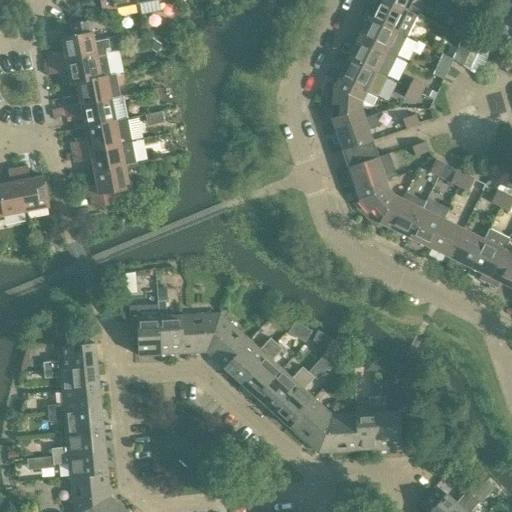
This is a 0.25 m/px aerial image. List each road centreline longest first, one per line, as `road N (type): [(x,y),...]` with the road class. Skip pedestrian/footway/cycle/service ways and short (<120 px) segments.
road 1 (residential): [(511,358),(502,334),(467,311),(343,257),(310,173),(306,133),(311,97),(358,0)]
road 2 (residential): [(120,375),(126,479),(164,507),(300,497),(312,472)]
road 3 (residential): [(120,375),(112,330),(61,201),(51,140),(0,144)]
road 4 (residential): [(312,472),(190,372),(120,375)]
road 5 (residential): [(312,472),(393,467),(403,511)]
